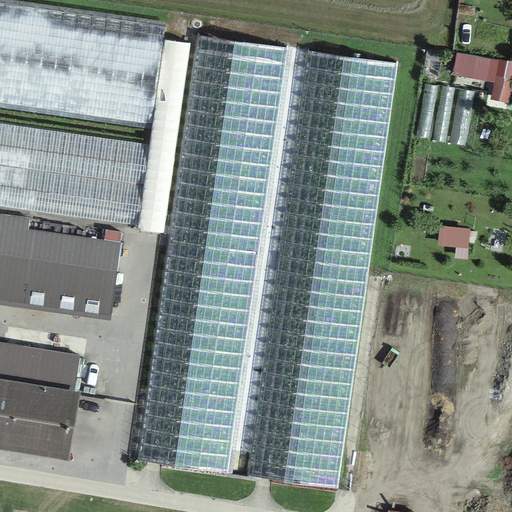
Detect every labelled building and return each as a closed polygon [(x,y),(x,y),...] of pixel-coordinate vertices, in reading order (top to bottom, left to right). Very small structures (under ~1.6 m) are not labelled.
[(163,26),(0,3),(0,206),(137,225),(148,143),(0,122),(0,99),(150,120),(163,26)] [(284,46),(194,33),(134,455),(224,468),(284,46)] [(396,62),(306,50),(246,477),(336,489),(396,62)] [(511,107),(511,65),(499,63),(494,105),(511,107)] [(472,143),(474,94),(446,93),(444,142),(472,143)] [(473,258),(476,234),(444,230),(441,254),(473,258)] [(115,245),(0,231),(0,305),(106,318),(115,245)] [(74,399),(0,387),(0,440),(66,450),(74,399)]
